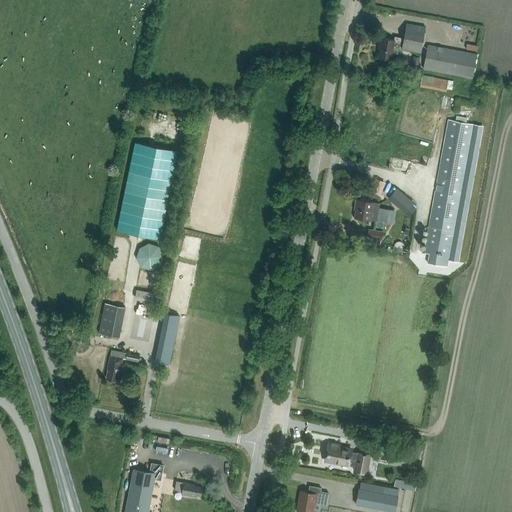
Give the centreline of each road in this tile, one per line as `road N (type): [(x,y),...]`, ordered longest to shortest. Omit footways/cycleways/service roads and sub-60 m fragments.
road 1 (tertiary): [(260,444),(341,0)]
road 2 (unclassified): [(260,444),(67,403),(0,227)]
road 3 (primary): [(58,464),(0,288)]
road 4 (unclassified): [(47,511),(22,425),(0,399)]
